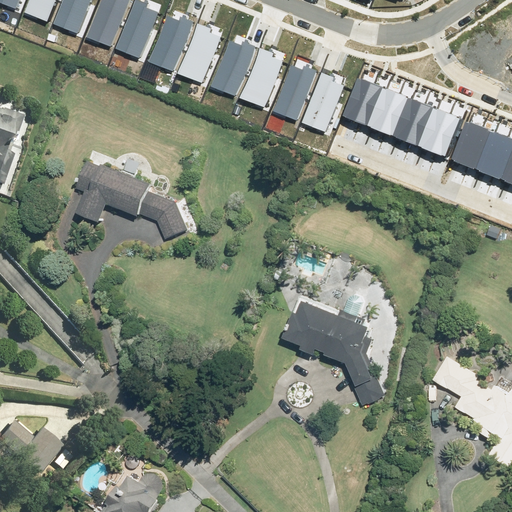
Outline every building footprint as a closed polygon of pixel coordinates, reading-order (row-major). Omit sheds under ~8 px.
[(26,0),(22,12),(48,22),(56,0),(26,0)] [(62,0),(55,21),(81,31),(92,0),(62,0)] [(102,0),(90,34),(116,44),(132,0),(102,0)] [(145,0),(135,0),(118,47),(144,57),(161,12),(149,7),(151,2),(145,0)] [(150,59),(176,69),(195,19),(181,14),(179,18),(167,14),(150,59)] [(200,23),(181,72),(207,82),(225,37),(213,33),(214,28),(200,23)] [(214,84),(240,94),(259,44),(245,39),(243,44),(231,39),(214,84)] [(262,45),(242,95),(268,105),(286,60),(274,55),(276,50),(262,45)] [(274,110),(300,120),(319,70),(305,64),(303,69),(291,65),(274,110)] [(324,71),(305,120),(331,130),(349,85),(337,81),(338,76),(324,71)] [(358,78),(344,116),(447,156),(462,119),(358,78)] [(23,118),(0,109),(0,181),(10,154),(23,118)] [(511,139),(466,122),(452,159),(511,182),(511,139)] [(154,184),(92,161),(81,188),(91,192),(81,215),(104,225),(113,205),(142,218),(143,214),(159,221),(167,240),(191,231),(179,200),(152,190),(154,184)] [(370,338),(374,330),(365,326),(367,322),(361,320),(369,301),(353,294),(345,313),(304,297),(288,339),(352,363),(362,386),(356,388),(363,405),(387,395),(370,353),(375,340),(370,338)] [(487,428),(484,433),(494,439),(497,434),(501,437),(491,454),(511,466),(511,393),(496,384),(493,390),(480,382),(484,374),(449,354),(434,380),(466,399),(458,412),(487,428)] [(11,420),(0,432),(0,441),(36,473),(60,444),(40,427),(31,437),(11,420)] [(125,488),(121,485),(105,511),(146,511),(147,510),(150,511),(155,511),(162,500),(159,498),(166,487),(166,486),(166,485),(166,484),(166,483),(166,482),(166,481),(165,480),(165,479),(164,478),(164,477),(163,477),(163,476),(162,475),(161,475),(160,474),(159,473),(158,473),(157,473),(156,473),(156,472),(155,472),(154,472),(153,472),(152,472),(151,473),(150,473),(149,473),(148,474),(147,474),(146,475),(145,476),(142,480),(134,475),(125,488)]
